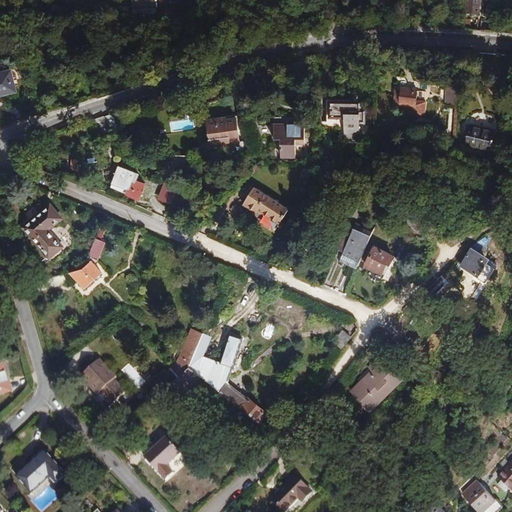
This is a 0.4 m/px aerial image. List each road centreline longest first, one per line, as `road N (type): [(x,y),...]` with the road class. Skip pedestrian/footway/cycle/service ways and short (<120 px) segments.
road 1 (residential): [(0,137),(343,41),(511,45)]
road 2 (residential): [(378,320),(0,153)]
road 3 (residential): [(378,320),(281,442),(208,511)]
road 4 (residential): [(46,391),(158,511)]
road 5 (residential): [(0,234),(46,391)]
road 6 (residential): [(470,228),(378,320)]
